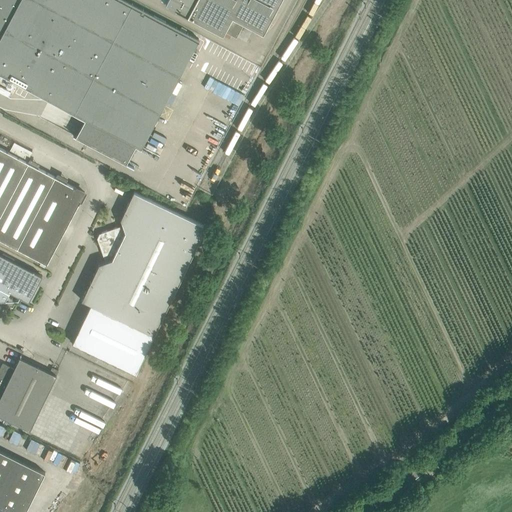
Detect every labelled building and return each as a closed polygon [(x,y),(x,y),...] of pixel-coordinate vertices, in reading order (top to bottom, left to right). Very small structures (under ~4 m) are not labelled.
[(141,148),(167,96),(196,40),(123,0),(0,0),(0,72),(92,121),(82,139),(73,134),(73,135),(134,167),(126,163),(136,145),(140,147),(140,148),(141,148)] [(263,34),(280,0),(174,0),(170,7),(227,37),(230,34),(241,40),(248,26),(263,34)] [(237,56),(233,66),(253,74),(257,64),(237,56)] [(84,192),(27,161),(0,146),(0,238),(47,263),(78,203),(79,203),(84,192)] [(206,226),(133,191),(120,218),(122,225),(99,233),(97,238),(105,261),(99,263),(81,300),(90,304),(72,342),(136,373),(206,226)] [(10,291),(28,301),(42,275),(0,253),(0,299),(6,300),(6,299),(5,299),(10,291)] [(50,371),(19,357),(14,369),(3,364),(0,369),(0,415),(30,430),(56,374),(55,374),(57,369),(52,367),(50,371)] [(75,422),(100,430),(106,414),(80,406),(75,422)] [(31,448),(35,439),(13,430),(9,438),(31,448)] [(0,449),(0,511),(24,511),(45,472),(0,449)]
